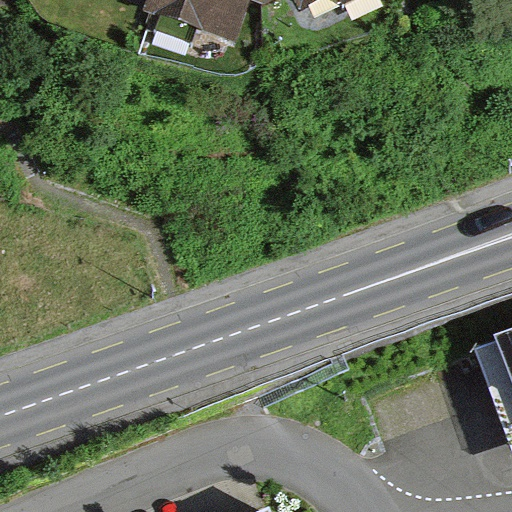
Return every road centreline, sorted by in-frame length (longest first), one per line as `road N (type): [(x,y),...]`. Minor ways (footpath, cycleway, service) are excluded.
road 1 (residential): [(32,511),(189,449),(242,441),(311,461),(382,511)]
road 2 (secondary): [(511,215),(304,291),(177,354)]
road 3 (secondary): [(177,354),(313,322),(511,255)]
road 4 (secondary): [(0,416),(177,354)]
